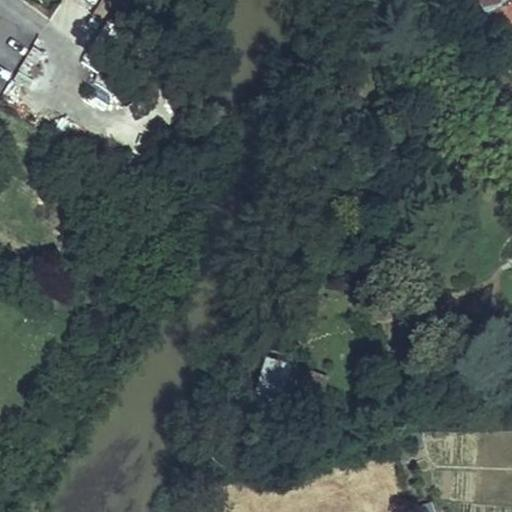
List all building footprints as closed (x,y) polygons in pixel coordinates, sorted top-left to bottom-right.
[(80,0),(82,1),(82,0),(44,0),(61,9),(65,0),(80,0)] [(511,0),(480,0),(488,13),(511,1),(511,0)] [(511,1),(488,13),(511,59),(511,1)] [(110,223),(98,219),(86,258),(99,261),(110,223)] [(280,403),(291,365),(268,358),(246,429),(270,437),(280,403)] [(311,413),(323,375),(291,365),(280,403),(311,413)]
